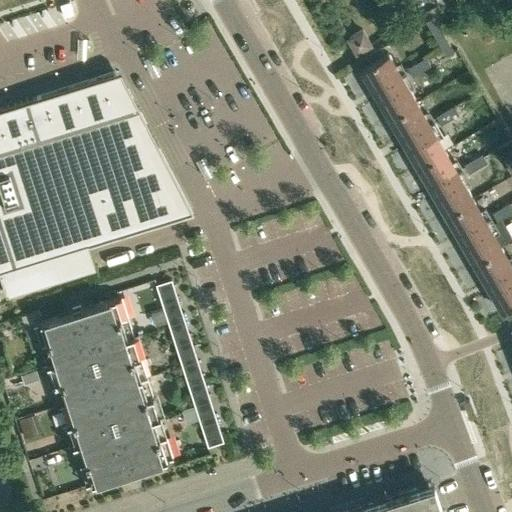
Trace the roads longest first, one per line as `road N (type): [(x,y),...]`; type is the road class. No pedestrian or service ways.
road 1 (unclassified): [(457,424),(422,333),(228,0)]
road 2 (unclassified): [(183,511),(457,424)]
